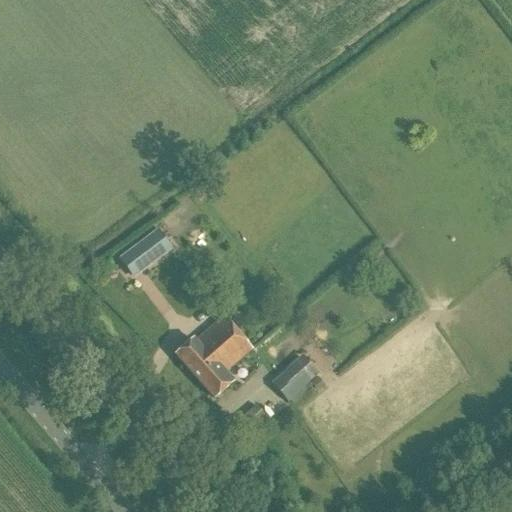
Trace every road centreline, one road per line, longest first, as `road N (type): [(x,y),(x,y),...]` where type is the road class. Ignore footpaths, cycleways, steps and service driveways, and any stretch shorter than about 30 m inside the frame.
road 1 (primary): [(208,511),(0,268)]
road 2 (unclassified): [(117,511),(0,376)]
